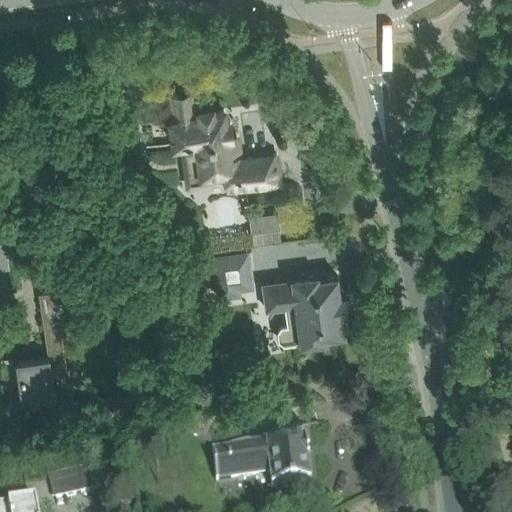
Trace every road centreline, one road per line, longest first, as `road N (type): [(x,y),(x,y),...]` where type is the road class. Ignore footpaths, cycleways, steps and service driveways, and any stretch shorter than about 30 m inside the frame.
road 1 (tertiary): [(454,511),(386,146)]
road 2 (tertiary): [(337,19),(386,146)]
road 3 (tertiary): [(386,146),(390,10)]
